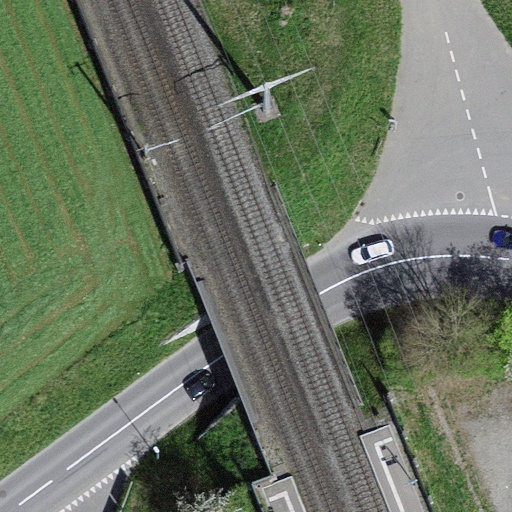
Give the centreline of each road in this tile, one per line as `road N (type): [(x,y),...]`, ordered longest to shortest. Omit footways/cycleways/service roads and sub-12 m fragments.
road 1 (secondary): [(16,505),(332,287),(416,258),(505,256)]
road 2 (unclassified): [(505,256),(431,0)]
